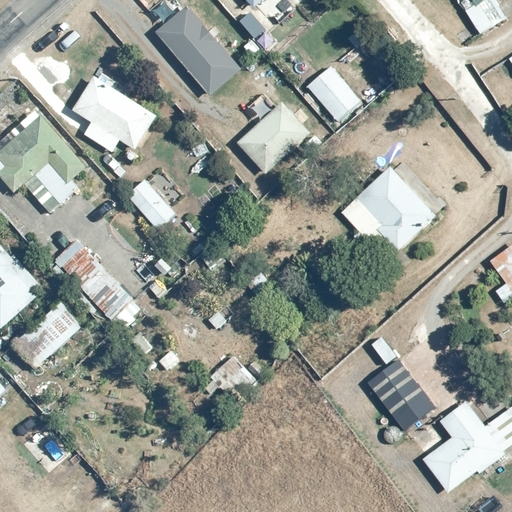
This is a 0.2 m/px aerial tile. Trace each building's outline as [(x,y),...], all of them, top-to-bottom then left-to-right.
[(510,17),(500,0),(484,0),(470,9),(484,33),(510,17)] [(246,67),(193,4),(161,31),(214,94),(246,67)] [(364,102),(336,67),(317,83),(344,118),(364,102)] [(162,114),(101,75),(79,109),(97,121),(89,133),(117,151),(125,138),(140,148),(162,114)] [(90,166),(40,107),(0,141),(0,169),(19,192),(29,184),(54,213),(84,187),(76,179),(90,166)] [(309,138),(282,107),(243,142),(271,172),(309,138)] [(448,208),(404,158),(345,211),(363,231),(357,237),(366,246),(373,240),(378,245),(390,235),(402,249),(448,208)] [(180,212),(150,179),(133,194),(163,227),(195,263),(212,247),(180,212)] [(33,270),(0,232),(0,320),(5,327),(49,288),(33,270)] [(148,308),(79,236),(57,256),(124,330),(148,308)] [(511,298),(511,247),(495,259),(511,283),(500,290),(507,302),(511,298)] [(281,292),(265,271),(249,282),(265,303),(281,292)] [(87,326),(65,301),(17,343),(39,368),(87,326)] [(238,353),(212,376),(241,408),(266,384),(238,353)] [(373,380),(409,429),(439,407),(403,358),(373,380)] [(0,397),(10,388),(0,377),(0,397)] [(511,455),(511,452),(510,451),(511,449),(511,408),(489,425),(471,400),(446,418),(458,435),(428,457),(454,492),(485,470),(488,474),(511,455)]
